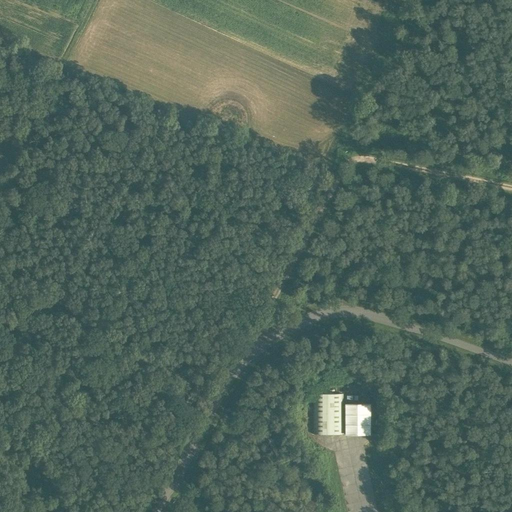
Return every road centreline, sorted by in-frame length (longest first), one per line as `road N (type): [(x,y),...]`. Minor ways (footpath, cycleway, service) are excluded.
road 1 (track): [(412,0),(144,511)]
road 2 (track): [(97,0),(0,195)]
